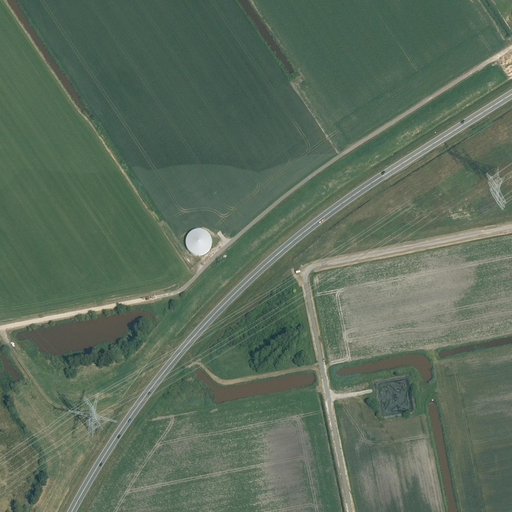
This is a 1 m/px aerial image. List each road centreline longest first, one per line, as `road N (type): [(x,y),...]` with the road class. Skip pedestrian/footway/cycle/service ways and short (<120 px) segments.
road 1 (trunk): [(71,511),(154,384),(257,273),(328,213),(511,93)]
road 2 (unclassified): [(511,46),(302,182),(185,287),(0,328)]
road 3 (unclassified): [(350,511),(306,272),(511,226)]
